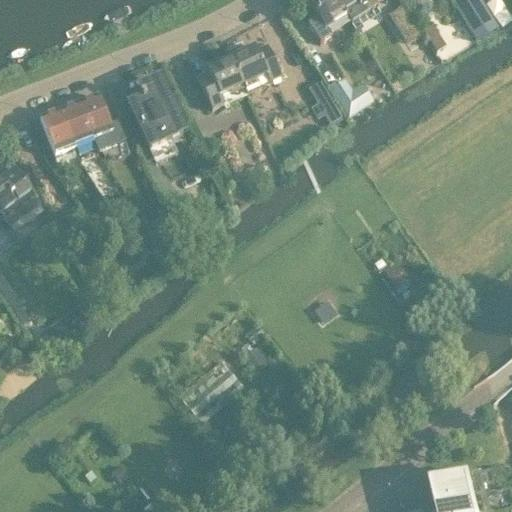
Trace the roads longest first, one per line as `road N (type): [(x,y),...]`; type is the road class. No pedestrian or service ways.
road 1 (residential): [(0,109),(265,0)]
road 2 (unclassified): [(338,511),(511,373)]
